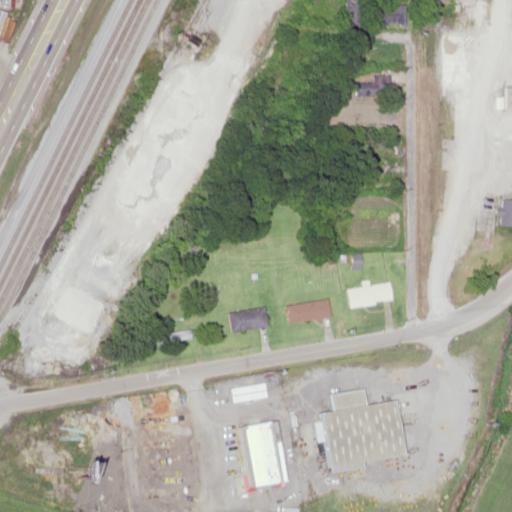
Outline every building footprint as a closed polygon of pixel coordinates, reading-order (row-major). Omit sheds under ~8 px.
[(361,0),(345,0),(346,22),(362,22),(361,0)] [(370,24),(399,24),(399,2),(370,2),(370,24)] [(373,81),(354,81),(354,96),(388,96),(388,72),(373,72),(373,81)] [(369,146),(369,178),(382,178),(382,164),(398,164),(398,146),(369,146)] [(499,224),(511,224),(511,198),(499,198),(499,224)] [(344,288),(347,306),(390,299),(387,282),(344,288)] [(285,305),(288,322),(329,316),(326,298),(285,305)] [(229,331),(266,326),(264,306),(226,311),(229,331)] [(316,411),(324,468),(401,457),(393,399),(364,403),(362,389),(328,393),(330,410),(316,411)] [(243,486),(284,480),(275,420),(235,425),(243,486)]
